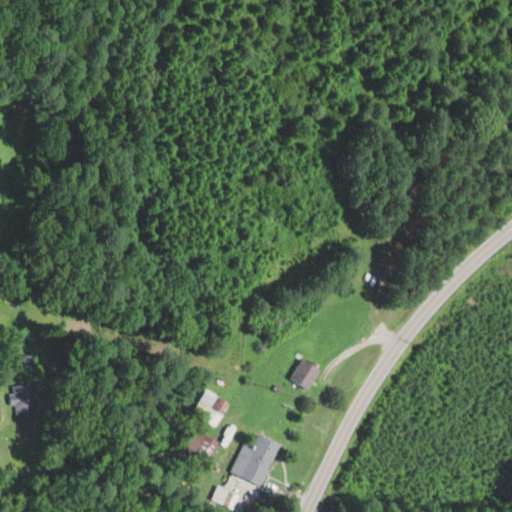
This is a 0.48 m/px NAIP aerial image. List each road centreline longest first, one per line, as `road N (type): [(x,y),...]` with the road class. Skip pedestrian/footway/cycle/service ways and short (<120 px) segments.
road 1 (secondary): [(302,511),(397,347),(511,228)]
road 2 (residential): [(397,347),(379,324),(383,284),(428,219)]
